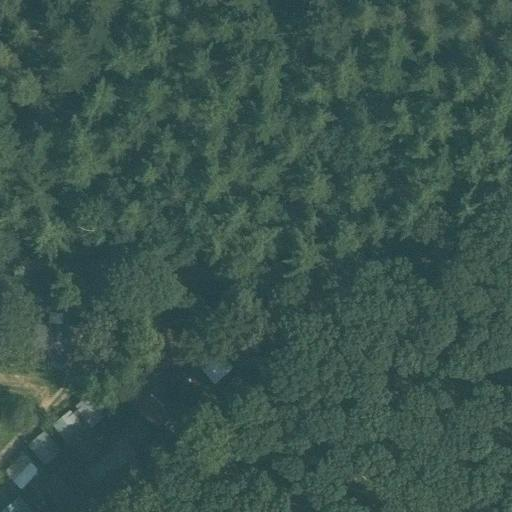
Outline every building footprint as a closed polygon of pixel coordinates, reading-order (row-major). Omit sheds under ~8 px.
[(19,314),(18,319),(32,321),(33,315),(34,306),(20,305),(19,314)] [(81,321),(80,333),(90,334),(91,322),(81,321)] [(33,350),(52,351),(51,362),(66,363),(67,353),(71,353),(73,326),(35,323),(33,350)] [(157,358),(155,362),(165,366),(167,361),(179,365),(188,339),(154,327),(145,354),(157,358)] [(88,360),(102,365),(106,354),(111,355),(112,352),(130,358),(135,343),(98,331),(88,360)] [(201,345),(218,365),(240,346),(229,333),(223,338),(217,332),(201,345)] [(252,359),(253,359),(258,366),(255,368),(263,378),(287,358),(282,352),(288,347),(280,337),(252,359)] [(126,398),(130,389),(120,385),(116,394),(126,398)] [(138,387),(128,398),(157,426),(167,415),(138,387)] [(0,416),(9,417),(10,391),(0,390),(0,416)] [(96,399),(73,418),(79,425),(87,419),(93,426),(108,414),(96,399)] [(73,418),(58,430),(70,445),(93,426),(87,419),(79,425),(73,418)] [(48,438),(34,450),(46,465),(61,452),(48,438)] [(144,464),(129,445),(91,476),(92,478),(86,483),(100,500),(144,464)] [(50,496),(64,484),(56,476),(42,487),(50,496)] [(53,511),(41,496),(32,504),(38,511),(53,511)] [(29,511),(19,499),(2,511),(29,511)]
